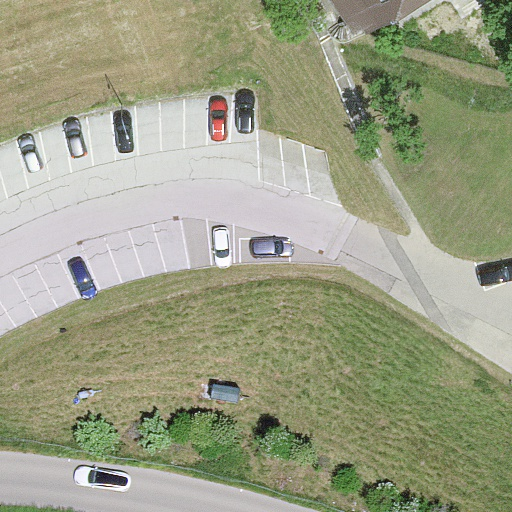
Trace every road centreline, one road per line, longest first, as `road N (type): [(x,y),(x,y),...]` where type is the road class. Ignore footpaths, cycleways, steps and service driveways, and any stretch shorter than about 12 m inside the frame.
road 1 (unknown): [(0,238),(57,216),(154,200),(240,203),(511,288)]
road 2 (tertiary): [(212,511),(167,497),(0,480)]
